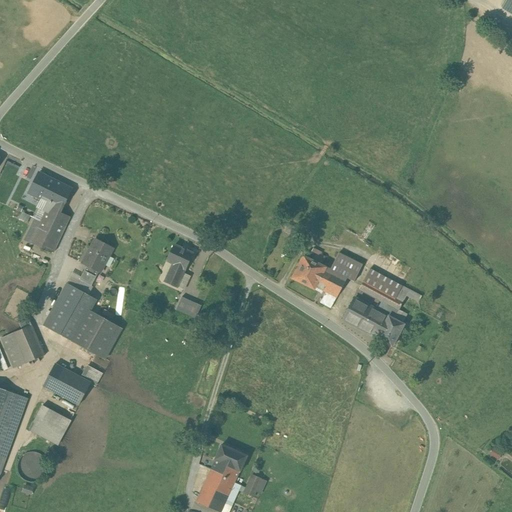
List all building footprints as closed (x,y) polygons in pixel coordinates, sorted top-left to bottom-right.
[(511,0),(507,0),(503,7),(511,13),(511,0)] [(71,189),(39,173),(29,193),(43,200),(61,209),(71,189)] [(61,209),(43,200),(34,219),(24,240),(23,240),(53,252),(69,218),(59,213),(61,209)] [(30,216),(15,210),(13,215),(27,222),(30,216)] [(307,229),(302,240),(308,243),(313,232),(307,229)] [(113,248),(95,239),(82,264),(86,266),(98,272),(100,273),(113,248)] [(173,263),(185,269),(192,253),(174,245),(167,261),(173,263)] [(324,259),(311,252),(308,258),(321,265),(324,259)] [(356,262),(338,253),(330,270),(347,278),(354,282),(362,265),(356,262)] [(308,258),(303,256),(291,278),(314,289),(315,287),(322,274),(326,268),(321,265),(308,258)] [(185,269),(173,263),(164,281),(177,287),(177,286),(183,273),(185,269)] [(98,272),(86,266),(83,273),(79,279),(91,286),(98,272)] [(330,270),(326,268),(322,274),(328,277),(321,290),(325,292),(329,294),(336,297),(347,278),(330,270)] [(384,277),(370,269),(364,280),(396,297),(402,286),(384,277)] [(190,276),(183,273),(177,286),(183,289),(190,276)] [(322,274),(315,287),(321,290),(328,277),(322,274)] [(396,297),(364,280),(359,289),(381,301),(398,310),(399,310),(403,301),(396,297)] [(68,283),(44,326),(72,341),(89,311),(96,299),(68,283)] [(409,290),(402,286),(396,297),(403,301),(406,296),(418,302),(421,296),(409,290)] [(329,294),(325,292),(319,303),(330,309),(336,297),(329,294)] [(201,306),(182,297),(176,310),(195,318),(201,306)] [(376,310),(354,298),(342,320),(376,338),(388,316),(378,311),(378,310),(376,310)] [(398,310),(381,301),(376,310),(378,310),(378,311),(388,316),(397,321),(402,312),(399,310),(398,310)] [(109,322),(89,311),(72,341),(104,359),(121,329),(109,322)] [(397,321),(388,316),(376,338),(392,347),(404,324),(397,321)] [(22,329),(31,325),(29,319),(19,324),(22,329)] [(22,329),(1,338),(14,368),(44,355),(31,325),(22,329)] [(79,405),(90,384),(90,383),(81,378),(55,364),(43,386),(79,405)] [(102,373),(88,366),(81,378),(90,383),(90,384),(95,386),(102,373)] [(3,402),(22,409),(26,398),(7,391),(3,402)] [(3,402),(0,401),(0,469),(22,409),(3,402)] [(41,406),(29,430),(57,445),(71,421),(41,406)] [(247,456),(221,445),(215,460),(239,471),(247,456)] [(500,458),(502,451),(493,449),(491,455),(500,458)] [(239,471),(215,460),(211,469),(196,501),(219,511),(220,511),(232,487),(234,483),(239,471)] [(261,478),(252,475),(246,488),(255,492),(261,478)] [(244,493),(246,488),(234,483),(232,487),(239,491),(244,493)] [(232,487),(220,511),(228,511),(239,491),(232,487)] [(255,492),(246,488),(244,493),(253,497),(255,492)]
